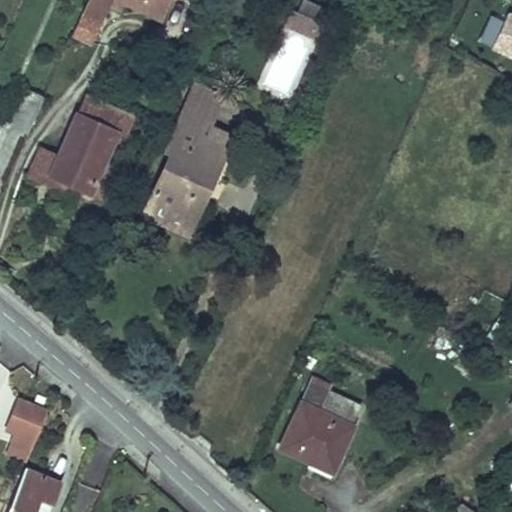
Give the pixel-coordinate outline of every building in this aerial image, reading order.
[(89,0),(83,16),(82,15),(73,35),(93,44),(110,6),(112,0),(119,0),(124,2),(164,21),(173,0),(89,0)] [(119,0),(112,0),(110,6),(120,11),(124,2),(119,0)] [(284,27),(309,37),(315,23),(291,12),(284,27)] [(511,16),(506,14),(504,20),(491,15),(483,37),(494,41),(490,50),(511,58),(511,16)] [(315,23),(309,37),(320,41),(326,27),(315,23)] [(182,117),(209,129),(223,99),(195,87),(182,117)] [(10,126),(25,134),(26,132),(43,97),(28,89),(10,126)] [(29,177),(59,190),(63,182),(73,187),(88,194),(95,179),(106,184),(113,169),(102,164),(116,134),(126,138),(136,116),(86,93),(57,158),(40,151),(29,177)] [(171,154),(149,203),(142,217),(186,237),(193,223),(231,140),(209,129),(182,117),(167,152),(171,154)] [(95,179),(88,194),(99,199),(106,184),(95,179)] [(63,182),(59,190),(69,194),(73,187),(63,182)] [(281,450),(312,465),(314,460),(334,470),(353,429),(352,428),(319,413),(328,394),(311,386),(281,450)] [(328,394),(319,413),(352,428),(361,410),(328,394)] [(42,404),(45,398),(37,395),(35,401),(42,404)] [(14,442),(32,449),(47,411),(20,401),(7,430),(17,434),(14,442)] [(314,460),(312,465),(332,474),(334,470),(314,460)] [(24,468),(6,511),(33,511),(38,500),(51,505),(60,484),(24,468)] [(48,511),(51,505),(38,500),(33,511),(48,511)]
